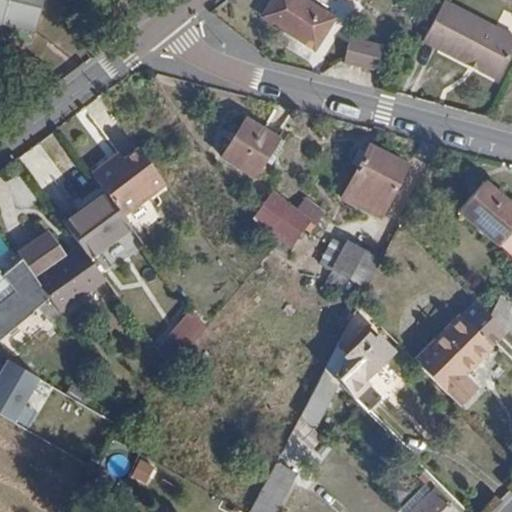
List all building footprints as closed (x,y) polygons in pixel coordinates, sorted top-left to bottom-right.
[(0,0),(0,17),(2,18),(1,24),(34,32),(41,0),(0,0)] [(308,0),(269,0),(261,13),(314,47),(333,17),(308,0)] [(511,43),(511,33),(447,0),(442,0),(423,39),(495,76),(511,43)] [(343,60),(374,68),(381,42),(350,34),(343,60)] [(245,117),(220,154),(253,175),(277,138),(245,117)] [(49,161),(65,155),(58,135),(41,141),(49,161)] [(88,170),(105,193),(120,213),(164,182),(136,144),(112,163),(108,159),(103,160),(88,170)] [(368,145),(345,192),(357,198),(355,204),(376,215),(380,209),(383,210),(406,164),(368,145)] [(458,207),(498,241),(511,224),(511,202),(483,178),(458,207)] [(272,192),(252,216),(264,232),(268,228),(289,243),(303,227),(307,219),(272,192)] [(105,193),(62,223),(81,249),(87,257),(130,228),(120,213),(105,193)] [(511,224),(498,241),(510,251),(511,248),(511,224)] [(268,228),(264,232),(274,246),(281,255),(290,245),(289,243),(268,228)] [(380,255),(338,232),(324,258),(366,281),(380,255)] [(50,235),(20,254),(59,313),(105,282),(87,257),(81,249),(67,259),(50,235)] [(103,275),(139,248),(130,236),(94,264),(103,275)] [(3,269),(0,270),(0,335),(34,310),(3,269)] [(474,298),(459,313),(490,345),(505,329),(490,313),(474,298)] [(191,311),(157,352),(169,368),(204,328),(191,311)] [(459,313),(413,359),(459,404),(476,387),(463,373),(490,345),(459,313)] [(511,314),(510,313),(502,321),(511,330),(511,314)] [(363,335),(342,356),(348,362),(343,366),(359,381),(388,352),(372,338),(368,340),(363,335)] [(39,378),(6,359),(0,369),(0,413),(13,422),(39,378)] [(363,401),(375,408),(396,376),(384,368),(363,401)] [(262,485),(249,510),(253,511),(268,511),(278,493),(283,496),(296,470),(278,460),(265,484),(262,485)] [(433,487),(408,511),(459,511),(434,487),(433,487)]
